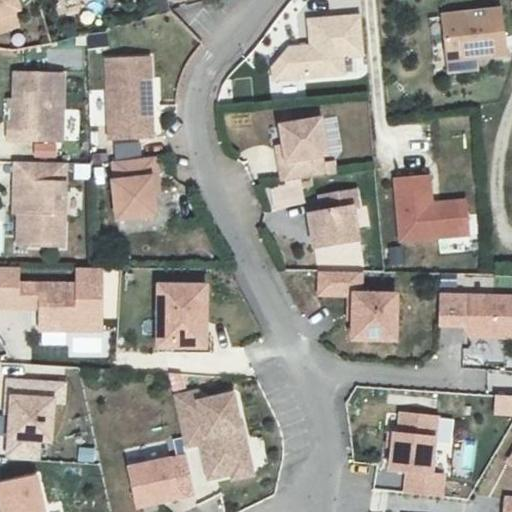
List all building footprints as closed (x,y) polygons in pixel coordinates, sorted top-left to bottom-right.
[(0,0),(0,14),(15,11),(12,0),(0,0)] [(506,54),(501,8),(443,14),(449,72),(478,69),(477,57),(506,54)] [(362,54),(357,16),(305,23),(309,48),(286,52),(271,70),(273,83),(343,74),(341,57),(362,54)] [(149,59),(107,61),(111,140),(153,138),(152,120),(146,121),(145,80),(150,80),(149,59)] [(60,137),(62,70),(13,68),(12,117),(7,117),(7,135),(60,137)] [(103,92),(90,93),(92,125),(105,124),(103,92)] [(317,115),(277,121),(282,155),(275,156),(278,177),(333,169),(330,156),(318,158),(317,151),(322,150),(317,115)] [(128,160),(130,144),(112,142),(111,158),(128,160)] [(56,159),(57,145),(35,143),(34,158),(56,159)] [(267,144),(243,153),(253,179),(277,169),(267,144)] [(114,165),(116,181),(113,182),(117,220),(154,216),(152,191),(156,190),(153,160),(114,165)] [(14,213),(19,213),(19,245),(64,246),(65,163),(15,162),(14,213)] [(427,176),(395,179),(401,240),(467,234),(463,198),(430,201),(427,176)] [(356,191),(321,197),(324,212),(310,215),(314,238),(320,237),(321,247),(359,241),(353,208),(359,207),(356,191)] [(321,247),(320,237),(314,238),(310,243),(321,247)] [(20,262),(0,261),(0,300),(39,301),(38,324),(102,325),(103,263),(76,263),(75,280),(19,279),(20,262)] [(315,295),(353,295),(363,295),(363,274),(315,273),(315,295)] [(157,280),(157,336),(204,338),(205,280),(167,280),(157,280)] [(363,295),(353,295),(352,337),(396,338),(396,296),(363,295)] [(511,295),(441,295),(441,327),(470,328),(470,337),(511,337),(511,295)] [(204,338),(157,336),(156,348),(204,348),(204,338)] [(64,382),(8,378),(7,398),(12,399),(8,456),(38,458),(39,439),(49,440),(52,401),(62,402),(64,382)] [(198,390),(174,395),(185,445),(202,441),(203,447),(209,446),(210,452),(205,458),(209,476),(233,471),(234,476),(253,472),(243,425),(240,426),(233,393),(200,400),(198,390)] [(511,396),(492,397),(492,416),(511,416),(511,396)] [(438,416),(397,412),(391,469),(407,470),(405,491),(443,495),(446,473),(432,472),(438,416)] [(472,468),(476,444),(458,441),(454,465),(472,468)] [(187,450),(190,473),(202,472),(199,449),(187,450)] [(128,467),(134,494),(137,505),(166,499),(193,493),(185,455),(128,467)] [(0,483),(0,504),(1,511),(46,511),(38,475),(0,483)]
